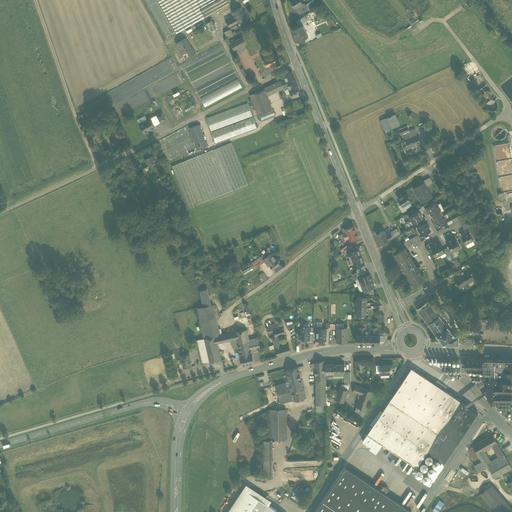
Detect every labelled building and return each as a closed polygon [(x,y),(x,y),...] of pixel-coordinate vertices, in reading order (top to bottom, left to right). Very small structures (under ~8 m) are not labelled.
[(174,32),(156,0),(145,0),(166,37),(174,32)] [(226,0),(157,0),(176,33),(229,4),(226,0)] [(313,0),(305,5),(308,10),(316,5),(313,0)] [(302,3),(295,7),(297,12),(298,11),(299,13),(306,9),(302,3)] [(241,7),(232,12),(235,17),(238,22),(246,18),(242,12),(243,12),(241,7)] [(303,16),(306,20),(312,16),(309,12),(303,16)] [(235,17),(226,22),(229,27),(238,22),(235,17)] [(331,28),(337,26),(333,18),(327,20),(331,28)] [(216,28),(212,20),(206,23),(211,31),(216,28)] [(303,26),(293,30),(295,35),(294,36),(296,41),(303,38),(304,39),(307,37),(306,36),(307,35),(303,26)] [(230,29),(224,32),(227,38),(234,35),(230,29)] [(242,37),(230,44),(234,50),(237,49),(237,50),(240,48),(239,47),(246,44),(242,37)] [(185,38),(176,43),(182,54),(186,52),(187,53),(192,51),(192,50),(191,49),(185,38)] [(277,53),(265,58),(265,59),(263,60),(263,62),(264,64),(266,65),(268,65),(277,61),(277,63),(281,62),(277,53)] [(291,71),(283,74),(284,78),(287,84),(295,81),(291,71)] [(201,98),(205,107),(243,87),(238,78),(201,98)] [(281,80),(274,83),(278,91),(284,88),(281,80)] [(295,81),(287,84),(288,88),(290,93),(299,90),(295,81)] [(274,83),(263,87),(264,89),(267,96),(278,91),(274,83)] [(264,89),(254,93),(261,112),(272,108),(267,96),(264,89)] [(187,91),(166,103),(170,110),(191,98),(187,91)] [(261,112),(254,93),(250,95),(257,114),(261,112)] [(247,103),(206,118),(211,131),(252,116),(247,103)] [(273,109),(259,115),(261,120),(275,115),(273,109)] [(162,112),(156,115),(160,122),(166,119),(162,112)] [(395,114),(380,120),(384,130),(399,125),(395,114)] [(156,115),(150,118),(155,127),(167,121),(166,119),(160,122),(156,115)] [(252,117),(211,132),(215,143),(256,128),(252,117)] [(150,118),(139,124),(144,133),(155,127),(150,118)] [(199,124),(189,128),(197,150),(207,146),(199,124)] [(415,129),(409,131),(408,126),(399,130),(400,135),(403,134),(408,148),(421,143),(415,129)] [(231,143),(171,166),(188,209),(248,185),(231,143)] [(152,154),(144,159),(147,163),(149,167),(157,163),(152,154)] [(440,173),(435,176),(438,181),(443,178),(442,177),(440,173)] [(425,180),(412,187),(421,202),(433,195),(425,180)] [(162,195),(166,203),(176,198),(172,190),(162,195)] [(405,194),(398,199),(401,204),(402,206),(404,205),(406,204),(407,204),(410,202),(405,194)] [(436,202),(427,207),(430,214),(439,209),(437,204),(436,202)] [(404,205),(402,206),(401,204),(398,206),(402,212),(407,210),(404,205)] [(439,209),(430,214),(434,220),(443,215),(441,212),(439,209)] [(419,211),(409,217),(410,217),(413,223),(412,224),(413,224),(422,219),(420,214),(419,211)] [(443,215),(434,220),(438,227),(447,222),(443,215)] [(426,224),(418,228),(419,228),(421,231),(420,231),(422,235),(430,231),(426,224)] [(347,228),(345,229),(346,232),(345,232),(342,233),(344,236),(356,231),(353,225),(352,226),(347,228)] [(397,229),(390,232),(393,237),(399,233),(397,229)] [(356,231),(344,236),(345,240),(349,238),(350,240),(356,238),(358,237),(356,231)] [(384,231),(377,236),(382,245),(389,240),(386,235),(384,231)] [(469,233),(465,235),(464,235),(462,236),(466,244),(465,242),(468,241),(468,242),(472,240),(473,240),(469,233)] [(413,237),(405,241),(408,246),(416,242),(413,237)] [(455,239),(447,243),(448,247),(452,253),(454,257),(458,255),(456,251),(460,248),(455,239)] [(440,243),(435,246),(434,246),(431,248),(435,257),(440,254),(439,253),(444,250),(443,249),(440,243)] [(358,247),(346,251),(353,267),(365,262),(358,247)] [(452,253),(448,247),(446,248),(450,255),(451,258),(454,257),(452,253)] [(414,264),(404,248),(395,253),(405,269),(414,264)] [(280,264),(269,250),(261,256),(263,259),(265,262),(268,266),(269,265),(273,269),(280,264)] [(260,256),(255,260),(259,266),(265,262),(263,259),(261,256),(260,256)] [(414,264),(405,269),(415,286),(424,280),(414,264)] [(253,265),(243,271),(245,274),(255,268),(253,265)] [(256,268),(244,275),(248,281),(261,273),(258,267),(256,268)] [(469,271),(455,280),(456,283),(455,284),(456,286),(458,285),(460,289),(464,285),(466,288),(467,288),(470,287),(468,283),(475,279),(474,276),(470,273),(469,271)] [(363,277),(359,278),(361,284),(372,280),(371,278),(370,278),(369,274),(363,277)] [(372,280),(361,284),(363,290),(371,287),(374,287),(372,283),(373,282),(372,280)] [(446,293),(443,288),(438,291),(443,300),(448,297),(446,293)] [(439,306),(437,306),(429,296),(415,306),(418,309),(437,335),(451,324),(449,322),(452,319),(443,308),(440,310),(440,308),(439,306)] [(213,305),(197,308),(204,338),(216,336),(220,335),(213,305)] [(366,308),(357,308),(356,318),(362,318),(362,315),(366,315),(366,308)] [(344,327),(343,324),(336,324),(336,342),(347,342),(347,327),(344,327)] [(451,324),(437,335),(443,342),(445,343),(448,343),(448,345),(450,345),(450,343),(457,343),(458,333),(451,324)] [(279,328),(273,329),(273,331),(275,336),(278,336),(285,334),(283,326),(279,328)] [(310,326),(299,326),(299,339),(302,339),(302,340),(310,340),(310,334),(310,326)] [(326,341),(326,328),(315,328),(315,341),(326,341)] [(247,329),(227,333),(229,341),(231,340),(236,339),(238,347),(240,356),(252,353),(249,339),(247,329)] [(220,335),(216,336),(218,343),(225,341),(223,334),(220,335)] [(220,354),(218,343),(216,336),(204,338),(209,362),(221,360),(220,354)] [(275,336),(272,337),(275,348),(281,346),(278,336),(275,336)] [(257,337),(249,339),(252,353),(261,351),(257,337)] [(204,338),(196,340),(202,364),(209,362),(204,338)] [(281,346),(275,348),(278,356),(291,352),(288,344),(281,346)] [(252,353),(240,356),(242,365),(254,362),(252,353)] [(189,354),(180,356),(183,368),(192,366),(189,354)] [(482,359),(465,359),(465,369),(482,369),(482,359)] [(511,359),(482,359),(482,369),(482,378),(488,379),(487,397),(493,403),(497,403),(497,400),(511,400),(511,373),(511,359)] [(326,379),(325,375),(324,364),(324,360),(314,363),(315,370),(315,380),(326,379)] [(333,364),(324,364),(325,375),(329,375),(329,377),(344,377),(344,373),(345,373),(344,371),(344,364),(333,365),(333,364)] [(390,364),(385,364),(385,365),(380,365),(380,364),(379,364),(379,374),(390,373),(390,369),(390,364)] [(298,367),(286,370),(289,381),(290,385),(293,384),(293,381),(301,379),(298,367)] [(382,411),(367,434),(378,442),(417,467),(427,452),(433,443),(461,401),(445,390),(435,384),(411,368),(382,411)] [(482,378),(472,378),(487,397),(488,379),(482,378)] [(301,379),(293,381),(293,384),(290,385),(291,391),(294,400),(305,397),(304,390),(303,386),(301,379)] [(326,379),(315,380),(316,405),(324,405),(326,405),(326,400),(326,396),(326,379)] [(447,387),(437,380),(435,384),(445,390),(447,387)] [(289,381),(275,385),(278,394),(291,391),(290,385),(289,381)] [(363,388),(355,385),(352,392),(360,395),(361,394),(363,388)] [(341,388),(339,387),(335,399),(335,400),(344,402),(348,390),(341,388)] [(372,391),(363,388),(361,394),(370,397),(372,391)] [(291,391),(278,394),(280,404),(294,400),(291,391)] [(370,397),(361,394),(360,395),(356,407),(365,410),(366,410),(370,397)] [(470,407),(461,401),(433,443),(450,454),(475,416),(468,411),(470,407)] [(365,410),(356,407),(352,417),(357,418),(358,415),(363,417),(365,410)] [(478,412),(470,407),(468,411),(475,416),(478,412)] [(286,410),(270,410),(270,439),(286,439),(286,410)] [(365,433),(367,434),(382,411),(380,410),(365,433)] [(378,442),(367,434),(362,441),(374,449),(378,442)] [(492,434),(472,446),(477,455),(481,452),(492,446),(494,450),(499,447),(492,434)] [(272,440),(263,441),(263,478),(272,478),(272,440)] [(450,454),(433,443),(427,452),(444,463),(450,454)] [(501,450),(496,453),(498,457),(487,463),(483,465),(485,469),(488,467),(505,458),(501,450)] [(487,463),(481,452),(477,455),(481,462),(483,465),(487,463)] [(505,458),(488,467),(494,478),(502,473),(503,475),(508,473),(507,471),(511,468),(506,457),(505,458)] [(481,462),(474,466),(478,473),(485,469),(483,465),(481,462)] [(345,468),(315,511),(411,511),(345,468)] [(508,473),(503,475),(507,482),(511,480),(508,473)] [(474,489),(480,486),(475,475),(468,478),(474,489)] [(506,511),(511,508),(491,485),(487,489),(479,495),(493,511),(506,511)] [(467,500),(473,498),(468,486),(462,489),(467,500)] [(247,491),(233,511),(263,511),(268,505),(247,491)] [(440,499),(433,510),(436,511),(438,511),(445,503),(440,499)]
